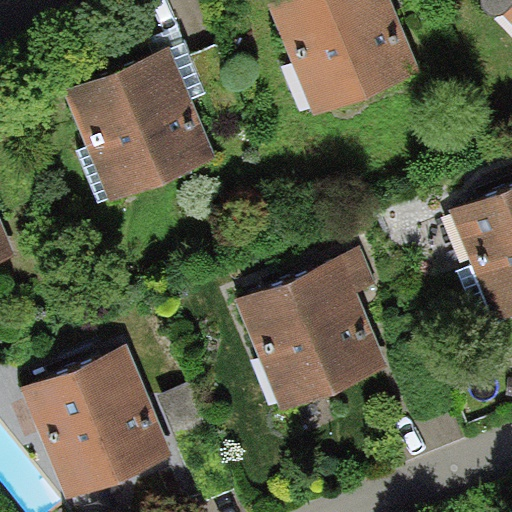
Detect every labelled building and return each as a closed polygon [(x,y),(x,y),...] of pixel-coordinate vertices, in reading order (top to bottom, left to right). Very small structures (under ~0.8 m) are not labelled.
[(420,76),(389,0),(284,0),(271,5),(316,118),(420,76)] [(447,10),(443,0),(404,0),(415,24),(447,10)] [(511,0),(486,0),(511,26),(511,0)] [(219,44),(191,57),(216,113),(244,101),(219,44)] [(218,159),(171,48),(64,93),(110,204),(218,159)] [(511,317),(511,186),(451,210),(496,324),(511,317)] [(0,264),(14,259),(0,225),(0,264)] [(376,284),(361,246),(339,255),(341,260),(234,302),(278,413),(388,370),(357,292),(376,284)] [(172,463),(129,350),(24,390),(67,502),(172,463)]
